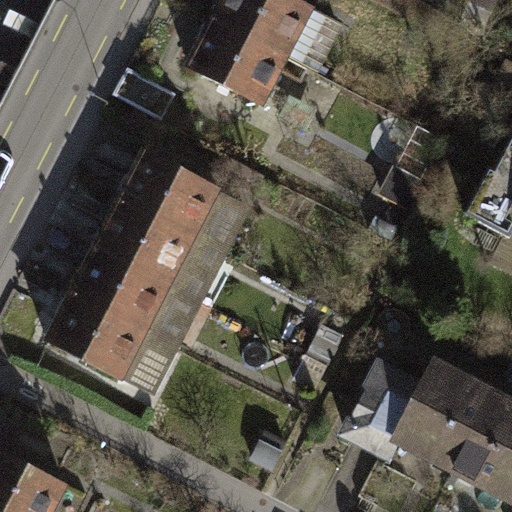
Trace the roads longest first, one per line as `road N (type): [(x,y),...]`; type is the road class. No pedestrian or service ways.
road 1 (residential): [(0,376),(261,511)]
road 2 (unclassified): [(0,207),(107,0)]
